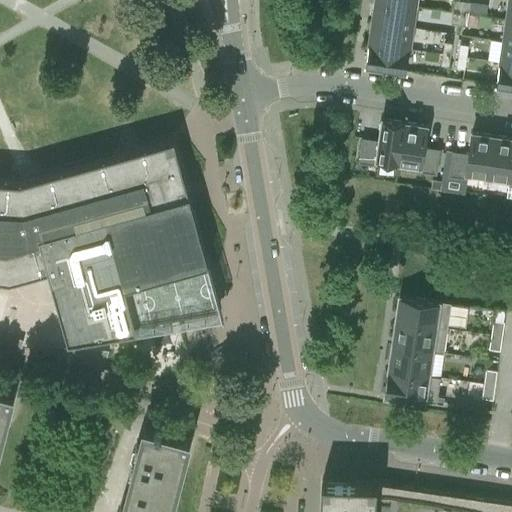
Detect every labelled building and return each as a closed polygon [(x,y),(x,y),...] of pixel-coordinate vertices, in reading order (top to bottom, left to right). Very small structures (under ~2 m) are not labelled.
[(376,0),(374,0),(371,21),(411,27),(414,6),(376,0)] [(456,0),(453,0),(452,11),(460,12),(462,1),(456,0)] [(462,1),(460,12),(468,14),(469,2),(462,1)] [(460,12),(452,11),(450,23),(458,24),(460,12)] [(468,14),(460,12),(458,24),(466,25),(468,14)] [(511,20),(505,19),(502,41),(511,42),(511,20)] [(368,43),(408,49),(411,27),(371,21),(368,43)] [(499,63),(511,64),(511,42),(502,41),(499,63)] [(450,55),(451,43),(444,42),(442,53),(450,55)] [(408,49),(368,43),(365,65),(405,71),(408,49)] [(457,56),(465,57),(467,45),(459,44),(457,56)] [(450,55),(442,53),(440,65),(448,66),(450,55)] [(464,68),(465,57),(457,56),(456,67),(464,68)] [(511,64),(499,63),(496,84),(511,86),(511,64)] [(397,162),(403,121),(381,118),(378,139),(361,137),(357,162),(376,165),(377,159),(397,162)] [(426,125),(403,121),(397,162),(418,165),(417,171),(436,174),(439,148),(423,146),(426,125)] [(494,135),(471,131),(468,153),(451,150),(447,175),(466,178),(467,172),(488,175),(494,135)] [(488,175),(487,182),(507,185),(511,185),(511,137),(494,135),(488,175)] [(0,277),(9,278),(30,273),(28,265),(47,259),(67,331),(219,305),(209,269),(210,269),(188,190),(173,137),(19,180),(0,178),(0,277)] [(431,179),(430,188),(439,190),(440,180),(431,179)] [(399,296),(395,320),(447,328),(450,303),(399,295),(399,296)] [(395,320),(392,345),(431,351),(443,353),(447,328),(395,320)] [(490,334),(501,336),(503,322),(492,320),(490,334)] [(0,334),(0,342),(20,348),(23,340),(0,334)] [(501,336),(490,334),(488,349),(499,350),(501,336)] [(392,345),(388,369),(428,375),(431,351),(392,345)] [(42,346),(40,353),(103,369),(108,350),(42,346)] [(388,369),(384,395),(424,401),(436,402),(439,377),(428,375),(388,369)] [(483,383),(494,385),(496,371),(485,369),(483,383)] [(492,399),(494,385),(483,383),(481,398),(492,399)] [(0,436),(11,393),(0,389),(0,436)] [(133,464),(127,489),(172,501),(188,438),(143,427),(136,452),(135,452),(131,464),(133,464)] [(319,511),(511,511),(511,501),(376,481),(321,479),(319,511)] [(168,511),(172,501),(127,489),(120,511),(168,511)]
